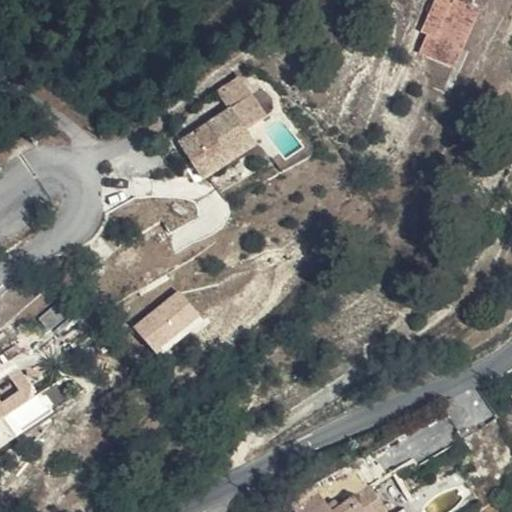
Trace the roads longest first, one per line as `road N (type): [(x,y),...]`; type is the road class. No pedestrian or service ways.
road 1 (tertiary): [(511,353),(299,447),(178,511)]
road 2 (unclassified): [(0,207),(61,166),(78,175),(84,192),(81,211),(51,240),(0,272)]
